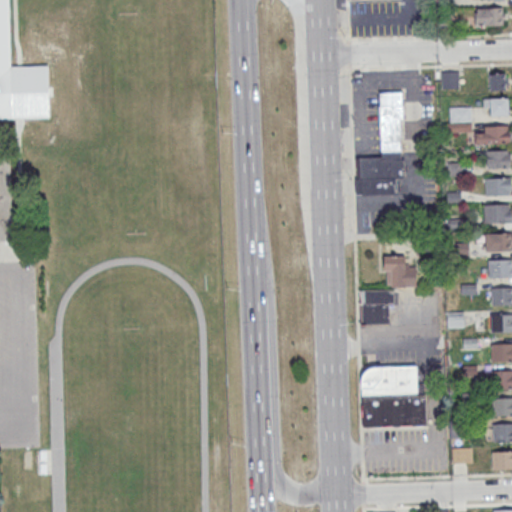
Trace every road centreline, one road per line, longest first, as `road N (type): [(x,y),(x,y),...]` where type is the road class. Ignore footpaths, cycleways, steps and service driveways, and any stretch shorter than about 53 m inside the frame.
road 1 (primary): [(240,0),(260,511)]
road 2 (primary): [(250,211),(270,295),(279,479),(304,497),(336,490)]
road 3 (primary): [(336,511),(325,186)]
road 4 (primary): [(328,275),(305,193),(297,0)]
road 5 (residential): [(511,50),(323,58)]
road 6 (residential): [(511,488),(336,490)]
road 7 (primary): [(325,186),(323,58)]
